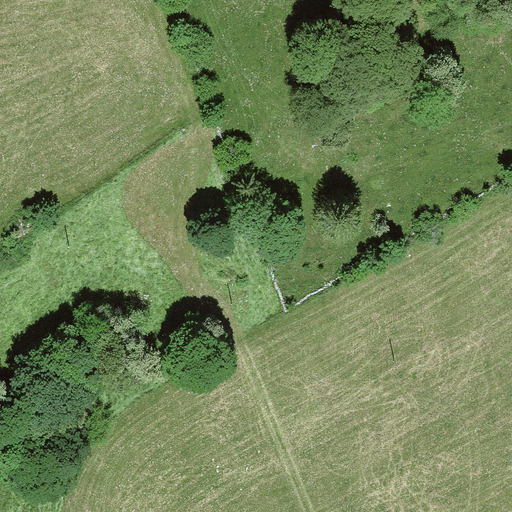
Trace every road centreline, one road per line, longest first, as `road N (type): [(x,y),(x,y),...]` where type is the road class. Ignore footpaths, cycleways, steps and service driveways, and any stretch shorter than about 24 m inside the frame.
road 1 (track): [(210,137),(181,220),(308,511)]
road 2 (track): [(210,0),(254,131)]
